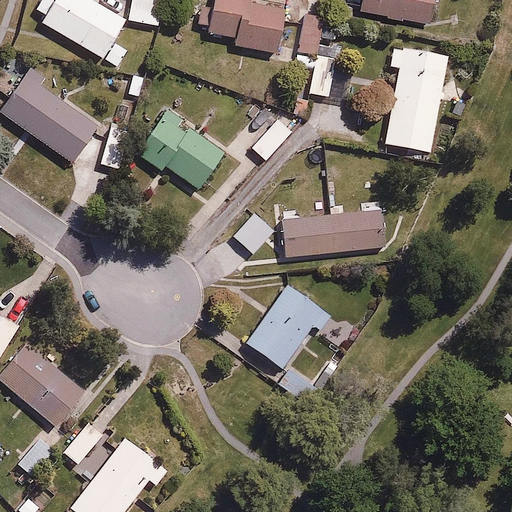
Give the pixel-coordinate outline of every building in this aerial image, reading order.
[(48,15),(43,22),(117,65),(127,49),(113,40),(127,15),(101,0),(40,0),(36,8),(48,15)] [(132,0),(131,19),(167,22),(168,0),(132,0)] [(203,0),(200,22),(213,24),(211,32),(235,37),(234,44),(279,53),(289,1),(283,0),(203,0)] [(434,0),(362,0),(361,5),(431,19),(434,0)] [(328,17),(309,13),(298,64),(313,67),(308,91),(329,95),(337,56),(320,52),(328,17)] [(449,52),(394,43),(390,64),(399,66),(385,142),(432,150),(449,52)] [(29,66),(0,106),(0,109),(72,161),(102,119),(29,66)] [(145,74),(131,71),(126,92),(140,95),(145,74)] [(168,107),(135,151),(161,170),(165,164),(197,188),(225,150),(168,107)] [(292,130),(276,115),(249,145),(265,160),(292,130)] [(130,129),(108,123),(98,160),(120,166),(130,129)] [(383,208),(281,217),(284,255),(386,246),(383,208)] [(274,230),(252,210),(232,233),(254,253),(274,230)] [(322,328),(332,313),(287,283),(248,341),(282,364),(312,321),(322,328)] [(0,355),(19,326),(0,312),(0,355)] [(27,338),(0,371),(0,377),(56,424),(86,387),(27,338)] [(292,365),(281,381),(305,398),(317,382),(292,365)] [(103,433),(87,421),(63,452),(79,464),(103,433)] [(32,473),(43,461),(51,468),(61,455),(54,449),(60,441),(46,428),(18,460),(32,473)] [(156,484),(169,467),(125,434),(70,505),(79,511),(121,511),(148,478),(156,484)] [(30,495),(18,507),(23,511),(35,511),(41,506),(30,495)]
